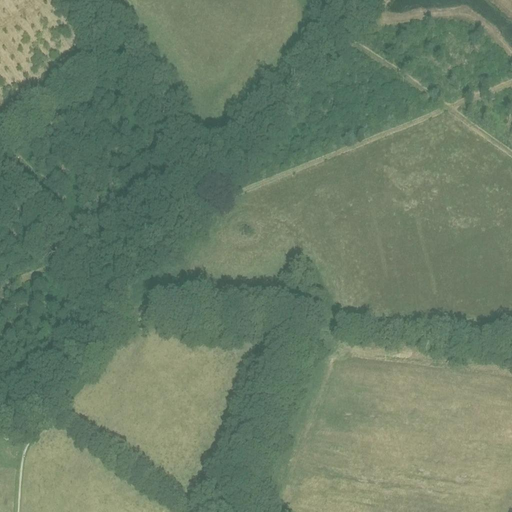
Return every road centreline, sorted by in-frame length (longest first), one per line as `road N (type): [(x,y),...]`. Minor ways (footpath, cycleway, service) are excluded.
road 1 (unclassified): [(108,308),(69,254),(0,187)]
road 2 (unclassified): [(108,308),(8,429)]
